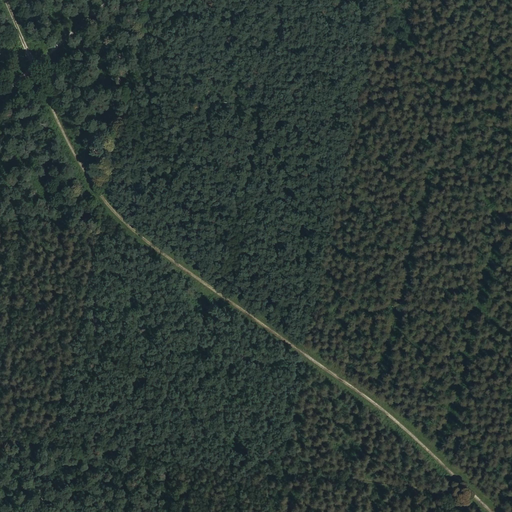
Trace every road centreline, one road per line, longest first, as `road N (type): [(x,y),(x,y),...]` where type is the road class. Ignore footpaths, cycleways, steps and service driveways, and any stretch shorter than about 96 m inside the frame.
road 1 (track): [(7,0),(53,125),(128,223),(370,407),(489,511)]
road 2 (track): [(476,496),(0,438)]
road 3 (track): [(109,0),(0,95)]
